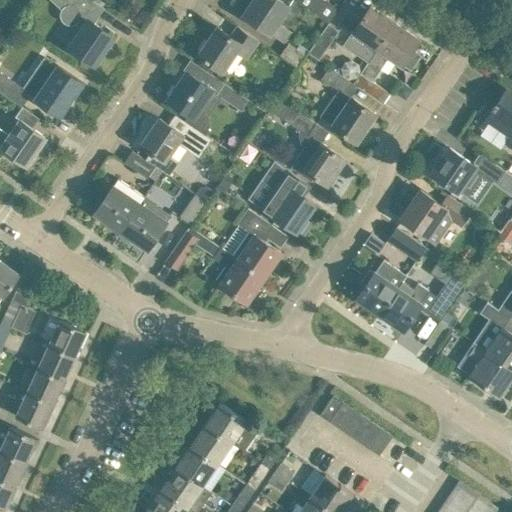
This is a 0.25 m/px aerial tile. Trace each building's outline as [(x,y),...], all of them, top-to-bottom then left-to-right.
[(93,0),(53,0),(62,8),(61,11),(61,13),(61,15),(63,20),(64,21),(66,23),(68,24),(70,24),(74,23),(81,28),(69,46),(94,63),(114,36),(94,22),(104,7),(93,0)] [(289,5),(281,0),(251,0),(252,0),(242,14),(270,33),(284,42),(291,31),(278,22),(289,5)] [(329,22),(338,8),(326,0),(311,0),(307,7),(329,22)] [(377,48),(395,22),(370,5),(344,44),(368,60),(377,48)] [(339,29),(329,22),(308,51),(319,58),(339,29)] [(368,60),(353,82),(353,83),(383,103),(390,92),(372,80),(389,55),(401,64),(419,38),(395,22),(377,48),(368,60)] [(247,57),(259,40),(237,25),(230,35),(217,26),(198,54),(224,71),(238,51),(247,57)] [(307,54),(289,42),(280,54),(298,66),(307,54)] [(32,73),(22,88),(32,95),(35,97),(35,98),(60,114),(82,81),(57,64),(56,66),(43,57),(32,73)] [(353,83),(353,82),(330,66),(322,77),(338,89),(320,115),(357,141),(376,113),(347,93),(353,83)] [(0,90),(5,94),(15,80),(0,70),(0,90)] [(211,87),(241,108),(248,98),(206,70),(200,79),(187,71),(167,99),(192,116),(211,87)] [(406,100),(413,88),(400,79),(393,91),(406,100)] [(494,108),(487,118),(511,134),(511,135),(508,142),(511,144),(511,161),(507,169),(506,168),(505,169),(506,170),(506,169),(511,173),(511,95),(505,91),(497,103),(494,102),(491,106),(494,108)] [(315,122),(278,97),(271,107),(284,116),(282,118),(307,135),(315,122)] [(186,136),(159,117),(151,129),(148,127),(138,141),(151,151),(146,159),(155,165),(169,175),(179,160),(169,154),(177,142),(199,157),(211,138),(193,126),(186,136)] [(45,136),(20,118),(10,134),(0,127),(0,146),(26,164),(45,136)] [(345,157),(322,141),(321,142),(311,136),(291,166),(311,180),(314,175),(327,184),(345,157)] [(493,181),(497,183),(506,170),(479,152),(472,162),(449,147),(432,172),(463,194),(479,171),(493,181)] [(155,165),(146,159),(132,150),(124,161),(147,177),(155,165)] [(308,220),(304,217),(314,203),(301,194),(309,183),(276,161),(275,160),(263,178),(275,186),(261,206),(273,214),(272,214),(286,224),(287,224),(296,230),(297,227),(301,230),(308,220)] [(493,181),(492,182),(511,195),(511,173),(506,169),(506,170),(497,183),(493,181)] [(225,191),(236,176),(228,171),(217,186),(225,191)] [(122,230),(145,196),(118,178),(95,211),(109,221),(108,225),(116,231),(120,228),(122,230)] [(420,189),(407,209),(401,217),(426,234),(424,237),(436,244),(453,219),(461,224),(470,211),(447,195),(446,196),(448,197),(442,204),(420,189)] [(196,193),(180,215),(191,223),(207,200),(196,193)] [(145,196),(122,230),(148,247),(170,213),(145,196)] [(262,239),(272,224),(248,207),(237,222),(249,231),(242,241),(246,244),(237,257),(265,276),(281,252),(262,239)] [(237,257),(221,246),(191,226),(188,230),(186,229),(166,260),(177,268),(195,242),(214,255),(213,257),(225,266),(216,279),(247,301),(265,276),(237,257)] [(396,226),(387,239),(417,259),(426,246),(396,226)] [(496,241),(489,251),(495,255),(502,246),(496,241)] [(366,284),(357,296),(381,312),(397,288),(396,287),(401,280),(406,274),(383,258),(374,272),(370,269),(361,281),(366,284)] [(0,293),(3,296),(19,272),(0,259),(0,293)] [(464,285),(470,276),(448,261),(438,275),(446,281),(436,295),(417,282),(408,295),(397,288),(381,312),(403,328),(419,305),(440,320),(441,318),(464,285)] [(12,297),(4,314),(15,319),(22,304),(26,305),(29,298),(17,290),(16,289),(13,297),(12,297)] [(511,291),(500,309),(510,316),(511,317),(511,291)] [(511,317),(510,316),(505,324),(503,323),(487,348),(511,365),(511,317)] [(435,349),(446,333),(452,325),(441,318),(440,320),(425,342),(435,349)] [(49,343),(75,355),(86,331),(60,319),(49,343)] [(1,321),(0,323),(0,341),(4,343),(12,326),(1,321)] [(64,379),(75,355),(49,343),(38,367),(64,379)] [(500,394),(511,375),(511,365),(487,348),(477,362),(468,355),(460,367),(500,394)] [(53,402),(64,379),(38,367),(27,391),(53,402)] [(42,426),(53,402),(27,391),(16,414),(42,426)] [(330,421),(343,400),(333,394),(320,414),(330,421)] [(339,427),(352,407),(343,400),(330,421),(339,427)] [(231,442),(231,441),(245,450),(260,428),(220,401),(205,424),(231,442)] [(349,434),(362,414),(352,407),(339,427),(349,434)] [(359,441),(373,421),(362,414),(349,434),(359,441)] [(369,448),(382,427),(373,421),(359,441),(369,448)] [(216,463),(231,442),(205,424),(190,445),(216,463)] [(0,449),(26,461),(37,437),(11,425),(0,448),(0,449)] [(379,454),(393,435),(382,427),(369,448),(379,454)] [(201,485),(216,463),(190,445),(175,467),(201,485)] [(0,478),(15,485),(26,461),(0,449),(0,478)] [(269,468),(278,455),(270,449),(261,462),(269,468)] [(274,471),(288,480),(294,471),(281,461),(274,471)] [(255,490),(269,468),(261,462),(246,484),(255,490)] [(187,506),(188,504),(201,485),(175,467),(161,488),(187,506)] [(282,489),(288,480),(274,471),(268,480),(282,489)] [(335,511),(339,511),(353,492),(325,473),(310,495),(335,511)] [(0,507),(3,509),(15,485),(0,478),(0,507)] [(471,505),(479,494),(459,480),(451,491),(471,505)] [(198,511),(188,504),(187,506),(161,488),(146,509),(150,511),(198,511)] [(460,511),(466,511),(471,505),(451,491),(444,501),(460,511)] [(231,505),(240,511),(249,499),(240,492),(231,505)] [(481,511),(494,511),(498,507),(479,494),(471,505),(481,511)] [(335,511),(310,495),(298,511),(335,511)] [(439,511),(460,511),(444,501),(437,511),(439,511)]
